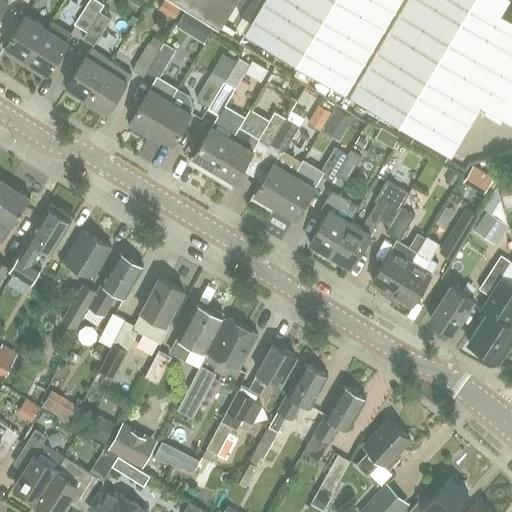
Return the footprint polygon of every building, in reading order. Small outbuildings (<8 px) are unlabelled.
[(86,31),(100,10),(104,3),(99,0),(89,0),(74,23),(86,31)] [(175,0),(220,27),(236,0),(175,0)] [(257,0),(252,11),(458,133),(478,99),(511,119),(511,118),(511,48),(509,46),(511,41),(511,14),(498,6),(502,0),(257,0)] [(100,10),(86,31),(83,36),(95,44),(111,18),(100,10)] [(24,63),(46,27),(25,13),(5,46),(6,47),(4,51),(24,63)] [(48,73),(68,40),(67,39),(71,32),(51,20),(46,27),(24,63),(44,76),(47,72),(48,73)] [(261,24),(252,42),(276,56),(286,38),(261,24)] [(151,130),(171,98),(177,87),(160,76),(176,49),(164,41),(160,48),(147,70),(157,76),(151,86),(150,86),(131,118),(132,118),(128,123),(148,135),(151,130)] [(144,75),(147,70),(160,48),(149,41),(132,69),(144,75)] [(66,89),(84,101),(107,66),(106,65),(110,59),(91,46),(86,53),(66,85),(68,86),(66,89)] [(226,78),(224,81),(209,107),(220,114),(249,64),(238,57),(226,78)] [(107,110),(127,79),(107,66),(84,101),(103,113),(105,109),(107,110)] [(209,107),(224,81),(226,78),(213,70),(196,99),(209,107)] [(191,111),(171,98),(151,130),(172,143),(191,111)] [(322,98),(314,116),(325,121),(333,103),(322,98)] [(259,138),(270,144),(286,117),(275,111),(259,138)] [(282,151),(283,149),(298,124),(286,117),(270,144),(282,151)] [(211,172),(233,135),(213,123),(191,160),(211,172)] [(240,124),(233,135),(211,172),(232,184),(257,141),(252,138),(253,137),(252,132),(240,124)] [(332,181),(336,174),(348,154),(335,146),(319,173),(332,181)] [(352,149),(348,154),(336,174),(346,180),(361,155),(352,149)] [(463,177),(487,186),(494,167),(470,158),(463,177)] [(272,210),(275,205),(295,173),(274,160),(252,197),(272,210)] [(296,217),(315,185),(295,173),(275,205),(296,217)] [(0,196),(9,182),(0,176),(0,196)] [(361,226),(350,219),(330,254),(350,266),(379,218),(389,224),(401,205),(409,191),(387,178),(374,199),(377,200),(361,226)] [(0,196),(0,240),(0,241),(14,219),(16,220),(20,214),(18,213),(30,195),(9,182),(0,196)] [(480,224),(475,231),(495,243),(499,236),(507,224),(497,189),(484,208),(488,211),(480,224)] [(309,241),(330,254),(350,219),(338,212),(349,195),(341,191),(330,208),(309,241)] [(415,214),(401,205),(389,224),(385,231),(399,239),(415,214)] [(12,268),(29,278),(36,266),(31,262),(42,246),(51,252),(71,221),(47,206),(15,255),(17,257),(12,268)] [(453,259),(480,215),(466,207),(439,251),(453,259)] [(93,277),(112,246),(83,228),(64,259),(93,277)] [(381,291),(390,297),(418,251),(426,237),(418,232),(408,247),(405,248),(399,245),(399,244),(395,242),(372,280),(383,287),(381,291)] [(438,262),(431,258),(440,243),(427,235),(426,237),(418,251),(390,297),(399,302),(402,297),(413,304),(438,262)] [(87,305),(88,306),(103,315),(117,291),(125,296),(144,265),(120,251),(101,282),(102,282),(96,290),(87,305)] [(479,288),(489,294),(495,286),(511,261),(501,254),(479,288)] [(0,280),(9,265),(0,259),(0,280)] [(511,338),(511,325),(505,321),(511,311),(511,283),(511,282),(511,260),(483,305),(489,310),(468,342),(498,361),(511,338)] [(184,288),(159,275),(132,327),(161,341),(171,323),(167,321),(184,288)] [(87,305),(96,290),(83,282),(61,320),(75,329),(88,306),(87,305)] [(453,332),(474,298),(452,284),(431,317),(453,332)] [(206,351),(224,317),(221,316),(223,312),(213,307),(211,310),(196,302),(178,336),(170,350),(184,358),(192,343),(206,351)] [(228,316),(205,359),(216,365),(219,358),(239,368),(258,332),(228,316)] [(128,349),(138,330),(132,327),(124,322),(113,342),(128,349)] [(111,346),(100,369),(114,376),(128,349),(113,342),(111,346)] [(280,383),(296,355),(273,342),(257,370),(258,370),(249,387),(260,393),(266,383),(264,382),(267,376),(280,383)] [(0,371),(11,353),(0,347),(0,371)] [(159,349),(145,375),(158,382),(172,356),(159,349)] [(286,415),(292,418),(302,400),(311,405),(328,374),(304,361),(254,451),(263,456),(286,415)] [(191,409),(199,395),(213,368),(203,362),(181,404),(191,409)] [(348,428),(366,397),(343,383),(314,432),(329,441),(340,423),(348,428)] [(53,389),(44,404),(68,418),(77,403),(53,389)] [(206,447),(217,453),(232,426),(237,428),(253,398),(237,390),(206,447)] [(88,434),(104,442),(115,422),(99,414),(88,434)] [(398,451),(410,438),(388,418),(364,444),(369,449),(356,463),(367,474),(380,459),(388,467),(401,454),(398,451)] [(0,420),(0,452),(4,455),(19,432),(0,420)] [(57,467),(64,455),(42,441),(46,434),(35,427),(21,449),(32,456),(14,485),(36,498),(37,499),(55,470),(56,470),(57,467)] [(123,427),(112,447),(140,462),(151,443),(123,427)] [(197,459),(179,450),(172,463),(191,469),(197,459)] [(323,509),(333,492),(351,461),(338,454),(311,502),(323,509)] [(64,455),(57,467),(56,470),(55,470),(37,499),(36,498),(35,501),(52,511),(60,511),(73,492),(84,499),(98,476),(64,455)] [(143,485),(150,474),(118,455),(112,465),(143,485)] [(430,511),(449,511),(468,493),(450,476),(429,499),(424,494),(406,511),(427,511),(429,511),(430,511)] [(386,482),(358,511),(401,511),(410,503),(386,482)] [(119,492),(118,494),(102,485),(88,507),(96,511),(145,511),(147,510),(119,492)] [(488,511),(478,502),(468,511),(488,511)]
